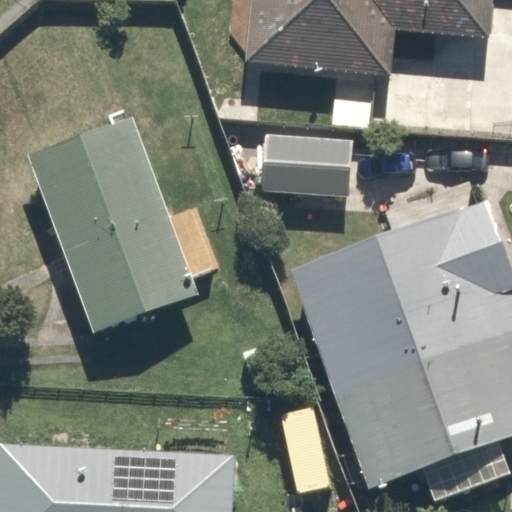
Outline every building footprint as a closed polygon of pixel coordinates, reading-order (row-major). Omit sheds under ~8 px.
[(253,0),(247,70),(391,83),(395,39),(493,48),(497,0),(253,0)] [(131,123),(23,160),(86,339),(193,302),(131,123)] [(346,132),(264,127),(260,193),(342,198),(346,132)] [(511,266),(488,201),(289,274),(369,488),(422,469),(434,503),(511,474),(511,471),(501,441),(511,437),(511,266)] [(235,511),(239,461),(0,448),(0,511),(235,511)]
